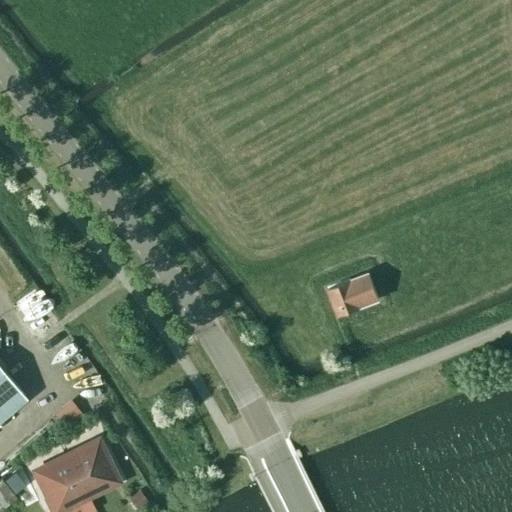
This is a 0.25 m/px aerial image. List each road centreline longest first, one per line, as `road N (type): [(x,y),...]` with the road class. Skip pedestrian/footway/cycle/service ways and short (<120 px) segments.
road 1 (tertiary): [(261,426),(185,299),(0,68)]
road 2 (unclassified): [(261,426),(511,324)]
